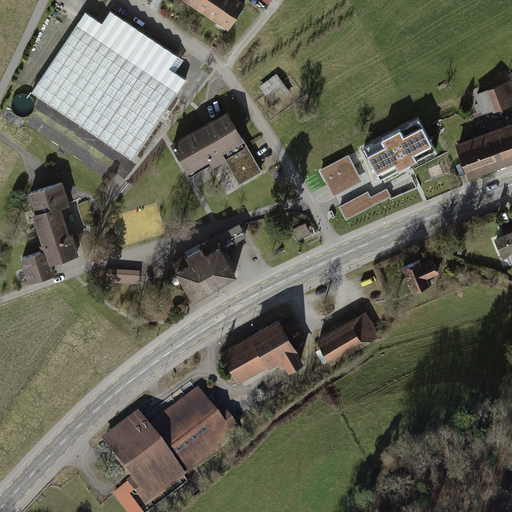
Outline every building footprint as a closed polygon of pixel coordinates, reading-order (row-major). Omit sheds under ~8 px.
[(246,1),(244,0),(184,0),(229,28),(246,1)] [(30,93),(130,160),(184,81),(166,69),(174,56),(108,12),(100,25),(83,14),(30,93)] [(277,71),(261,82),(274,101),(291,90),(277,71)] [(511,85),(511,82),(476,95),(483,113),(511,102),(511,85)] [(35,108),(36,104),(35,101),(33,97),(30,95),(27,93),(23,93),(19,94),(16,96),(14,99),(12,102),(12,106),(14,110),(16,113),(19,115),(23,116),(27,116),(30,114),(33,112),(35,108)] [(245,140),(228,110),(172,140),(188,170),(222,152),(245,140)] [(418,115),(364,143),(381,175),(435,147),(418,115)] [(511,122),(455,143),(467,176),(511,159),(511,122)] [(262,171),(245,140),(222,152),(240,183),(262,171)] [(349,152),(320,168),(328,183),(357,168),(349,152)] [(418,186),(414,177),(379,178),(340,195),(340,203),(346,217),(394,196),(418,186)] [(61,183),(31,192),(39,215),(35,217),(46,250),(23,258),(31,282),(56,274),(53,263),(78,255),(62,205),(68,203),(61,183)] [(305,221),(292,227),(297,239),(310,232),(305,221)] [(241,224),(172,263),(196,305),(239,281),(222,251),(248,237),(241,224)] [(511,230),(491,239),(500,262),(511,257),(511,230)] [(431,282),(428,277),(440,272),(434,258),(422,263),(420,257),(402,265),(413,290),(431,282)] [(140,270),(106,268),(105,281),(139,284),(140,270)] [(367,312),(317,341),(332,366),(381,337),(367,312)] [(281,320),(222,353),(239,385),(269,368),(270,369),(280,364),(282,369),(287,367),(290,374),(306,365),(299,353),(281,320)] [(127,484),(145,509),(244,434),(229,415),(222,420),(199,390),(148,428),(139,415),(102,444),(130,481),(127,484)]
